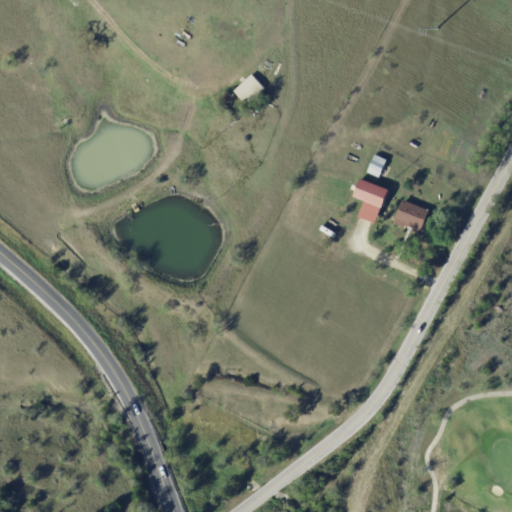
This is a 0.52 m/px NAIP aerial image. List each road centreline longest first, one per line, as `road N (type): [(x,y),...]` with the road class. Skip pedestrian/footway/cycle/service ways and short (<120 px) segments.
road 1 (residential): [(248,511),(350,432),(386,391),(511,163)]
road 2 (tertiary): [(0,252),(105,356),(156,452),(175,511)]
